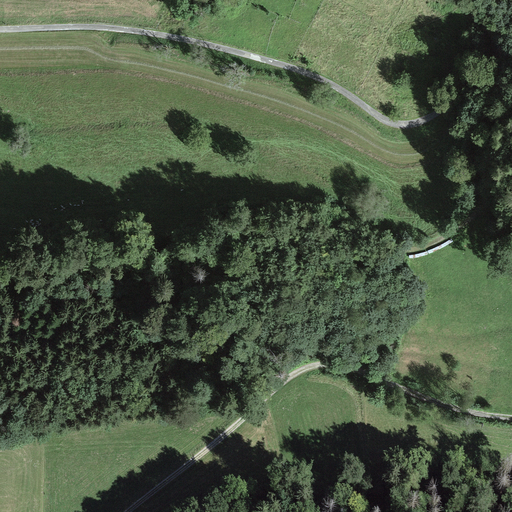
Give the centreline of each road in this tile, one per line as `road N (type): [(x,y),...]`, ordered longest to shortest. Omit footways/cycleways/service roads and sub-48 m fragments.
road 1 (residential): [(0,28),(99,26),(174,36),(291,66),(401,124),(438,114),(499,66)]
road 2 (track): [(486,204),(424,245),(398,248),(308,204),(208,221),(74,286),(0,277)]
road 3 (track): [(511,417),(457,407),(349,367),(309,364),(128,511)]
road 4 (track): [(499,66),(479,160),(486,204),(511,226)]
